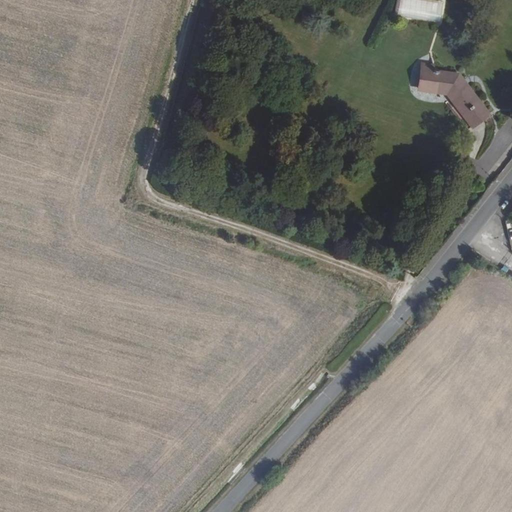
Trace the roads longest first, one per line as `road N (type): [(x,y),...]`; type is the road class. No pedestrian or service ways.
road 1 (track): [(191,0),(145,166),(146,193),(415,298)]
road 2 (residential): [(403,313),(221,511)]
road 3 (residential): [(403,313),(511,180)]
